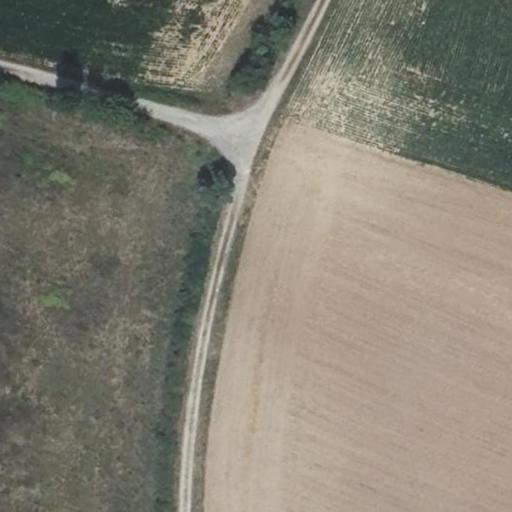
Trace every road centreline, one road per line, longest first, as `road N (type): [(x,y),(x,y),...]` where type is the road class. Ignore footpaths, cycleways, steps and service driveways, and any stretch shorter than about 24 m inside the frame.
road 1 (track): [(182,511),(210,289),(248,141)]
road 2 (track): [(248,141),(0,68)]
road 3 (track): [(248,141),(318,0)]
